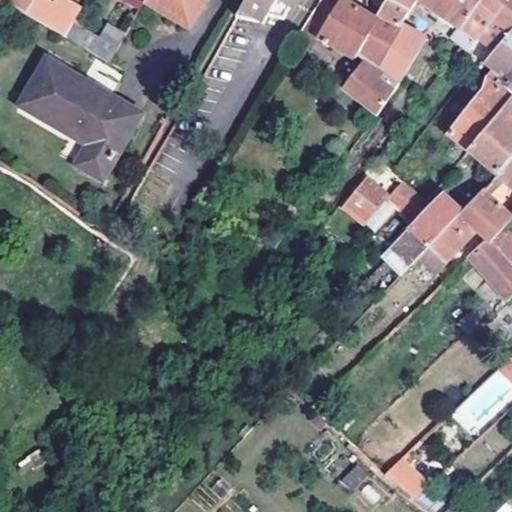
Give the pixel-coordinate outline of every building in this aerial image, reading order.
[(34,0),(2,0),(2,1),(28,15),(36,1),(34,0)] [(80,13),(58,0),(52,10),(44,24),(66,37),(74,23),(80,13)] [(143,10),(148,2),(149,0),(130,0),(129,2),(143,10)] [(209,0),(149,0),(148,2),(193,29),(209,0)] [(246,0),(234,22),(265,27),(269,20),(287,23),(300,0),(246,0)] [(319,42),(336,53),(338,50),(356,60),(360,56),(366,62),(344,89),(377,116),(400,88),(376,69),(400,28),(378,14),(374,21),(338,0),(323,0),(303,32),(319,42)] [(417,2),(418,0),(386,0),(387,0),(378,14),(400,28),(401,26),(417,2)] [(465,55),(477,40),(463,28),(482,0),(418,0),(417,2),(457,31),(450,41),(455,47),(449,56),(454,60),(460,52),(465,55)] [(511,0),(482,0),(463,28),(477,40),(478,39),(495,51),(511,33),(511,0)] [(52,10),(36,1),(28,15),(44,24),(52,10)] [(100,38),(92,52),(112,64),(130,33),(109,22),(100,38)] [(74,23),(66,37),(92,52),(100,38),(74,23)] [(376,69),(400,88),(425,43),(401,26),(400,28),(376,69)] [(319,42),(303,32),(297,42),(312,52),(319,42)] [(511,33),(495,51),(481,66),(494,76),(499,80),(492,88),(500,96),(504,92),(511,98),(511,33)] [(143,116),(111,98),(83,81),(50,62),(24,106),(93,147),(82,166),(106,180),(143,116)] [(91,68),(83,81),(111,98),(119,85),(91,68)] [(492,88),(499,80),(494,76),(486,83),(487,91),(500,96),(492,88)] [(471,148),(508,104),(500,96),(487,91),(450,133),(457,141),(468,151),(471,148)] [(471,148),(496,173),(511,155),(511,107),(508,104),(471,148)] [(430,171),(441,181),(468,151),(457,141),(430,171)] [(511,155),(496,173),(511,188),(511,155)] [(363,226),(389,194),(367,176),(341,208),(363,226)] [(405,181),(388,200),(411,222),(378,257),(398,276),(418,255),(460,210),(440,192),(430,202),(425,198),(412,187),(405,181)] [(478,229),(488,239),(499,229),(509,218),(480,190),(460,210),(418,255),(425,259),(434,250),(445,261),(478,229)] [(511,239),(499,229),(488,239),(482,240),(466,256),(504,299),(511,292),(511,239)] [(474,381),(479,387),(502,364),(497,359),(474,381)] [(55,461),(74,447),(61,427),(41,441),(55,461)] [(409,495),(423,481),(402,461),(386,476),(409,495)] [(339,483),(348,493),(367,474),(357,465),(339,483)] [(423,481),(409,495),(415,500),(429,487),(423,481)]
